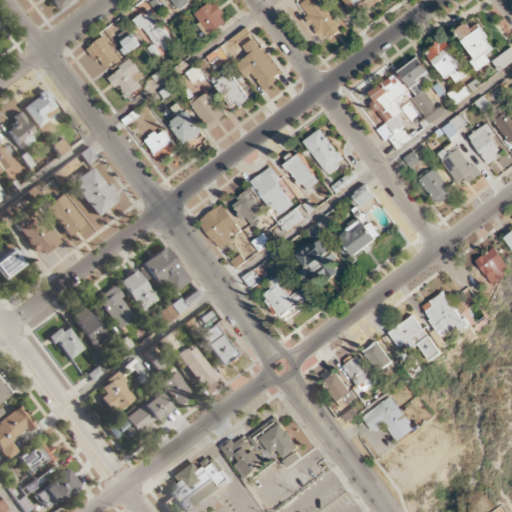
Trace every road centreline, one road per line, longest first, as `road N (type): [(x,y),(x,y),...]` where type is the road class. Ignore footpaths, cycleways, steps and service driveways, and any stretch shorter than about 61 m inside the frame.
road 1 (residential): [(248,324),(6,0)]
road 2 (residential): [(5,329),(322,90)]
road 3 (residential): [(466,283),(322,90)]
road 4 (residential): [(321,337),(511,192)]
road 5 (residential): [(142,511),(5,329)]
road 6 (residential): [(91,511),(241,397)]
road 7 (residential): [(440,0),(322,90)]
road 8 (residential): [(112,0),(0,84)]
